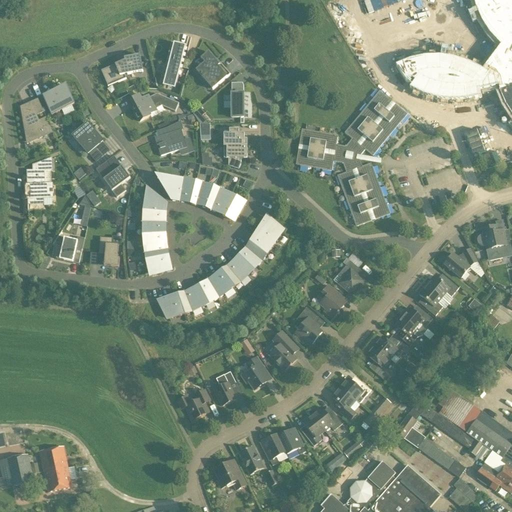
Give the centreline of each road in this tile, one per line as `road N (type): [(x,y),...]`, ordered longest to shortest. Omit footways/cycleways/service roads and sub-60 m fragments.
road 1 (residential): [(265,172),(239,226),(180,274),(118,284),(22,267),(9,91),(33,72),(77,65)]
road 2 (residential): [(196,495),(196,457),(285,407),(324,373),(423,255)]
road 3 (residential): [(77,65),(168,29),(229,45),(263,105),(265,172)]
road 4 (residential): [(196,495),(134,502),(105,486),(70,436),(0,426)]
road 5 (unknown): [(365,0),(391,88),(454,127),(459,107),(442,104)]
road 6 (residential): [(265,172),(352,243),(398,241),(423,255)]
road 7 (residential): [(77,65),(102,116),(150,177)]
